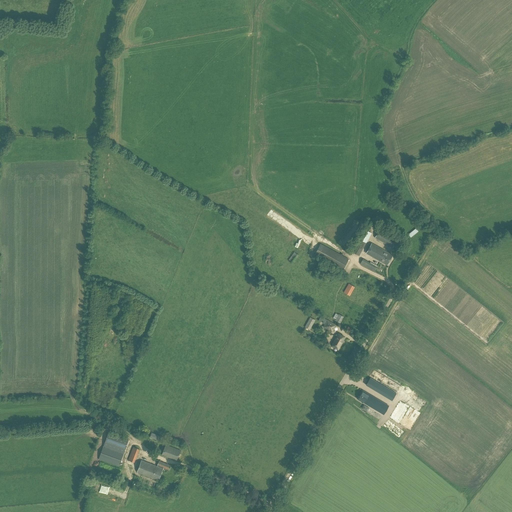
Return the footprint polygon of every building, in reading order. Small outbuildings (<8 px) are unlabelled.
[(356,224),(341,243),(347,247),(361,228),(356,224)] [(409,237),(417,231),(414,228),(407,234),(409,237)] [(359,255),(371,233),(364,229),(352,251),(359,255)] [(375,238),(392,248),(397,240),(379,230),(375,238)] [(366,254),(387,265),(393,255),(372,243),(366,254)] [(321,244),(314,256),(342,271),(349,259),(321,244)] [(294,252),(288,260),(292,263),(298,255),(294,252)] [(374,272),(377,266),(370,262),(370,263),(363,259),(360,264),(374,272)] [(350,296),(355,287),(349,284),(344,292),(350,296)] [(340,323),(344,317),(339,314),(338,315),(335,314),(334,317),(336,319),(335,320),(340,323)] [(310,317),(305,327),(310,330),(315,320),(310,317)] [(323,327),(332,332),(336,325),(327,320),(323,327)] [(329,340),(331,333),(325,331),(322,338),(329,340)] [(342,342),(344,337),(338,334),(331,346),(335,348),(336,346),(340,348),(342,342)] [(392,400),(396,393),(370,378),(366,385),(392,400)] [(384,415),(389,406),(363,391),(358,399),(384,415)] [(396,402),(387,420),(409,431),(418,413),(396,402)] [(386,420),(381,427),(396,438),(401,431),(386,420)] [(108,432),(99,459),(119,467),(129,439),(108,432)] [(165,444),(161,455),(176,461),(180,450),(165,444)] [(133,446),(128,460),(134,462),(139,449),(133,446)] [(158,480),(163,469),(142,460),(137,472),(158,480)] [(159,461),(157,465),(169,470),(171,465),(159,461)]
